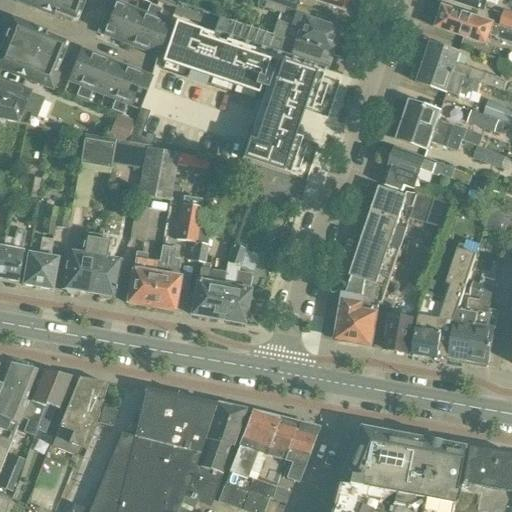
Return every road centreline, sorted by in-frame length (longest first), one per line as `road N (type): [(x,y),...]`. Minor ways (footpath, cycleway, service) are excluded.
road 1 (unclassified): [(276,373),(398,0)]
road 2 (tertiary): [(276,373),(0,323)]
road 3 (tertiary): [(511,414),(342,385)]
road 4 (residential): [(302,511),(342,385)]
